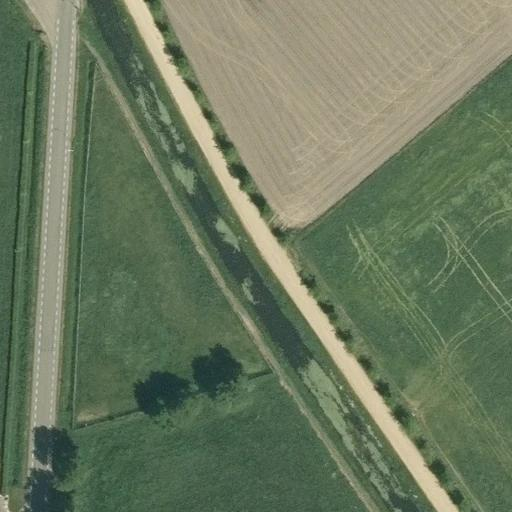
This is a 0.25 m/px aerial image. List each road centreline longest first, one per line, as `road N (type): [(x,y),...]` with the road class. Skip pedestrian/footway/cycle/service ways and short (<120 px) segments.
road 1 (track): [(132,0),(251,225),(446,511)]
road 2 (secondary): [(39,511),(70,0)]
